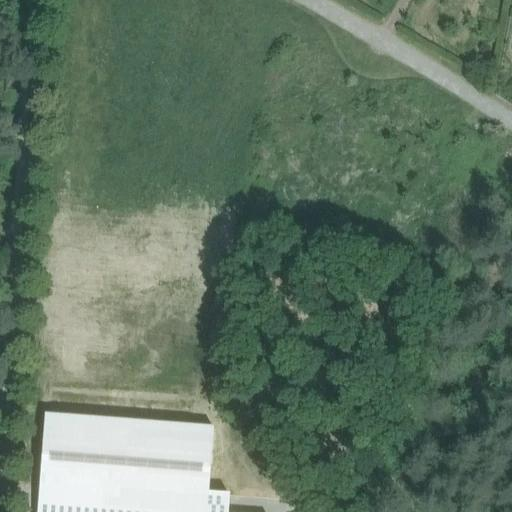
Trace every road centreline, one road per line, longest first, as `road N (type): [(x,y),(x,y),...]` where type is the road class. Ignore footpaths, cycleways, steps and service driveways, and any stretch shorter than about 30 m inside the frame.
road 1 (unclassified): [(39,0),(0,511)]
road 2 (unclassified): [(511,121),(300,0)]
